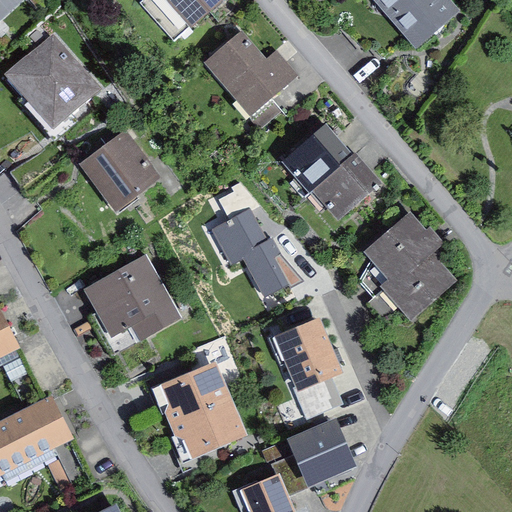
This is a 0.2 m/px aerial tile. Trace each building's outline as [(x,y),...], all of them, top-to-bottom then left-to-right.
[(2,20),(23,0),(27,0),(41,15),(53,3),(50,0),(0,0),(0,38),(0,39),(5,35),(9,40),(16,34),(2,20)] [(144,0),(140,4),(174,42),(220,0),(144,0)] [(367,0),(415,52),(460,12),(448,0),(367,0)] [(258,131),(280,113),(270,101),(298,77),(277,53),(266,62),(240,32),(201,65),(258,131)] [(1,82),(54,142),(82,118),(78,114),(102,93),(52,37),(1,82)] [(304,197),(309,193),(352,156),(326,126),(278,167),(304,197)] [(114,215),(160,180),(123,131),(77,167),(114,215)] [(352,156),(309,193),(335,224),(382,185),(355,154),(352,156)] [(52,166),(43,155),(12,178),(20,190),(52,166)] [(52,166),(20,190),(29,202),(61,178),(52,166)] [(267,242),(236,184),(226,189),(240,215),(212,230),(231,265),(241,260),(262,300),(295,282),(272,239),(267,242)] [(373,299),(440,241),(429,227),(425,231),(409,212),(360,254),(370,267),(360,284),(373,299)] [(440,241),(373,299),(367,304),(380,318),(396,313),(406,324),(456,282),(441,264),(445,260),(437,250),(444,244),(440,241)] [(184,319),(147,254),(83,290),(96,313),(89,318),(110,355),(119,350),(131,372),(160,356),(150,338),(184,319)] [(20,348),(0,310),(0,359),(22,401),(27,399),(40,391),(18,349),(20,348)] [(341,376),(318,320),(272,338),(306,420),(341,406),(330,381),(341,376)] [(163,417),(166,426),(229,399),(213,362),(147,390),(156,413),(163,417)] [(81,500),(95,492),(69,442),(74,439),(51,396),(44,399),(40,391),(27,399),(31,406),(0,422),(0,478),(54,450),(81,500)] [(246,438),(229,399),(166,426),(170,435),(169,443),(179,466),(246,438)] [(355,470),(334,421),(284,442),(290,457),(305,492),(355,470)] [(293,511),(287,499),(305,492),(290,457),(270,466),(274,477),(257,484),(256,482),(230,492),(238,511),(293,511)]
